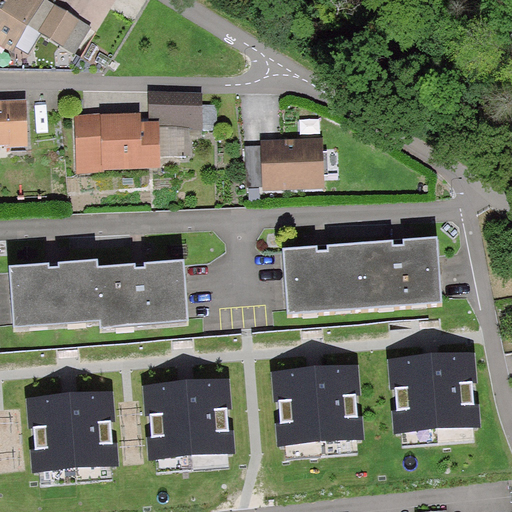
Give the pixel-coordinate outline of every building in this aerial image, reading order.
[(0,0),(0,43),(15,52),(30,26),(45,0),(0,0)] [(92,27),(46,0),(45,0),(30,26),(76,54),(92,27)] [(204,92),(150,91),(150,123),(160,123),(160,127),(191,126),(191,130),(202,130),(203,104),(204,92)] [(0,145),(28,145),(27,99),(0,100),(0,145)] [(218,105),(203,104),(202,130),(217,131),(218,105)] [(79,170),(162,167),(162,155),(191,156),(191,130),(191,126),(160,127),(160,123),(150,123),(141,123),(141,115),(103,116),(103,114),(77,115),(79,170)] [(322,137),(261,140),(261,147),(246,147),(248,188),(262,187),(263,192),(324,189),(322,137)] [(320,249),(286,252),(290,316),(439,305),(435,241),(396,244),(320,249)] [(52,265),(10,268),(15,329),(101,322),(102,332),(189,325),(185,262),(138,265),(99,268),(99,261),(52,265)] [(481,429),(474,355),(436,358),(389,362),(396,437),(481,429)] [(363,439),(356,367),(320,371),(275,375),(282,446),(363,439)] [(233,454),(227,383),(191,386),(150,389),(155,459),(233,454)] [(118,467),(112,394),(74,397),(30,400),(35,473),(118,467)]
